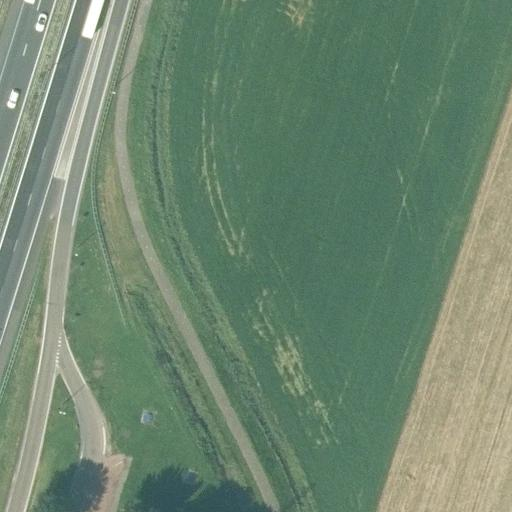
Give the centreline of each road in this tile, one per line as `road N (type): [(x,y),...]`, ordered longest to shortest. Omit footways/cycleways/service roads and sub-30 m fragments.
road 1 (motorway): [(50,335),(67,208),(120,0)]
road 2 (motorway): [(0,292),(90,0)]
road 3 (motorway): [(39,0),(0,129)]
